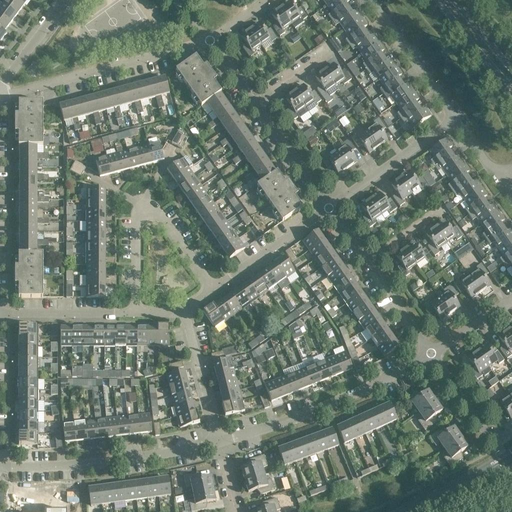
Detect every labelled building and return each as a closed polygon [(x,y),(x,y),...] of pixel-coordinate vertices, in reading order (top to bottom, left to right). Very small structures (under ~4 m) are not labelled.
[(0,0),(0,2),(3,5),(17,15),(23,7),(14,0),(0,0)] [(349,2),(348,0),(335,0),(327,6),(326,5),(322,8),(324,10),(327,7),(332,13),(328,16),(331,21),(346,11),(343,6),(349,2)] [(280,8),(291,24),(295,29),(304,23),(302,21),(307,18),(300,8),(295,11),(289,2),(280,8)] [(17,15),(3,5),(0,7),(0,16),(10,24),(11,24),(10,23),(17,15)] [(291,24),(280,8),(271,15),(277,24),(273,27),(280,37),(285,33),(283,30),(291,24)] [(349,15),(346,11),(331,21),(335,27),(339,24),(343,30),(344,31),(361,19),(356,11),(349,15)] [(10,24),(0,16),(0,29),(4,33),(4,32),(10,24)] [(367,26),(361,19),(344,31),(343,30),(340,32),(341,34),(345,32),(349,38),(345,40),(349,46),(363,35),(360,31),(367,26)] [(259,23),(250,30),(261,46),(270,39),(272,42),(277,39),(270,29),(265,32),(259,23)] [(261,46),(250,30),(241,36),(247,45),(242,48),(249,58),(254,55),(252,52),(261,46)] [(297,34),(290,39),(293,44),(301,39),(297,34)] [(367,40),(363,35),(349,46),(352,51),(356,48),(361,54),(361,55),(378,43),(373,35),(367,40)] [(320,36),(313,41),(317,47),(324,42),(320,36)] [(384,51),(378,43),(361,55),(361,54),(357,57),(358,59),(362,56),(366,62),(362,65),(366,70),(381,60),(378,55),(384,51)] [(287,53),(282,57),(288,65),(293,62),(287,53)] [(203,68),(195,57),(176,71),(188,89),(211,73),(206,66),(203,68)] [(384,64),(381,60),(366,70),(370,76),(374,73),(378,79),(378,80),(396,68),(390,60),(384,64)] [(333,64),(324,71),(335,87),(341,83),(344,85),(351,80),(344,70),(339,73),(333,64)] [(275,68),(270,72),(273,76),(278,72),(275,68)] [(401,75),(396,68),(378,80),(378,79),(374,81),(375,83),(379,81),(383,87),(379,89),(383,95),(398,84),(395,80),(401,75)] [(324,71),(315,77),(321,86),(317,89),(327,104),(332,101),(330,98),(339,92),(335,87),(324,71)] [(216,80),(211,73),(188,89),(201,107),(206,104),(206,103),(220,94),(221,93),(213,82),(216,80)] [(165,78),(154,81),(158,97),(155,98),(157,103),(162,102),(161,96),(169,94),(165,78)] [(158,97),(154,81),(143,83),(148,100),(155,98),(158,97)] [(148,100),(143,83),(133,86),(137,102),(135,103),(136,109),(142,107),(140,102),(148,100)] [(401,89),(398,84),(383,95),(387,100),(391,97),(395,103),(396,104),(413,92),(407,84),(401,89)] [(137,102),(133,86),(122,89),(127,105),(135,103),(137,102)] [(303,86),(294,92),(308,113),(317,107),(316,105),(321,101),(314,91),(309,95),(303,86)] [(358,88),(353,92),(361,102),(366,99),(358,88)] [(127,105),(122,89),(112,92),(116,108),(113,109),(115,115),(120,113),(119,107),(127,105)] [(116,108),(112,92),(101,95),(106,111),(113,109),(116,108)] [(294,92),(285,98),(291,108),(286,111),(293,121),(298,117),(300,119),(308,113),(294,92)] [(418,100),(413,92),(396,104),(395,103),(392,106),(393,108),(396,105),(401,111),(397,114),(400,119),(415,109),(412,104),(418,100)] [(206,103),(206,104),(212,112),(226,103),(220,94),(206,103)] [(106,111),(101,95),(91,98),(95,114),(93,114),(94,120),(100,119),(98,113),(106,111)] [(95,114),(91,98),(81,100),(85,116),(93,114),(95,114)] [(85,116),(81,100),(70,103),(74,119),(72,120),(73,126),(79,124),(77,119),(85,116)] [(18,102),(18,107),(18,115),(15,115),(15,124),(43,124),(43,102),(18,102)] [(74,119),(70,103),(59,106),(64,122),(72,120),(74,119)] [(232,111),(226,103),(212,112),(217,119),(218,121),(232,111)] [(359,105),(352,110),(356,116),(363,111),(359,105)] [(418,113),(415,109),(400,119),(404,125),(408,122),(412,127),(410,129),(412,130),(430,117),(425,109),(418,113)] [(338,110),(333,114),(337,119),(342,116),(338,110)] [(238,120),(232,111),(218,121),(217,119),(212,122),(215,127),(220,123),(225,130),(238,120)] [(190,121),(187,117),(182,120),(186,125),(190,121)] [(344,118),(338,122),(343,129),(349,124),(344,118)] [(375,126),(367,132),(378,147),(387,141),(381,132),(385,129),(378,119),(373,122),(375,126)] [(245,129),(238,120),(225,130),(229,136),(231,139),(245,129)] [(322,121),(317,124),(320,129),(325,125),(322,121)] [(336,121),(331,125),(335,131),(340,127),(336,121)] [(215,127),(212,122),(207,126),(210,130),(215,127)] [(43,124),(15,124),(15,133),(18,133),(18,146),(19,146),(36,146),(43,146),(43,124)] [(251,138),(245,129),(231,139),(229,136),(224,140),(228,144),(232,141),(237,147),(251,138)] [(308,131),(303,135),(306,140),(311,136),(308,131)] [(171,143),(176,146),(183,135),(178,132),(171,143)] [(378,147),(367,132),(358,138),(356,135),(351,138),(358,148),(363,145),(369,154),(378,147)] [(403,137),(406,141),(412,136),(410,132),(403,137)] [(188,138),(183,135),(176,146),(181,149),(188,138)] [(313,137),(307,142),(310,147),(317,142),(313,137)] [(257,147),(251,138),(237,147),(242,154),(243,156),(257,147)] [(446,139),(429,151),(434,159),(430,161),(434,167),(449,156),(446,152),(452,147),(446,139)] [(228,144),(224,140),(219,143),(223,148),(228,144)] [(345,147),(337,153),(348,169),(357,162),(350,153),(355,150),(348,140),(343,144),(345,147)] [(159,143),(148,146),(152,163),(163,160),(159,143)] [(19,146),(19,157),(36,157),(36,160),(42,160),(42,154),(36,154),(36,146),(19,146)] [(152,163),(148,146),(137,148),(142,166),(152,163)] [(263,155),(257,147),(243,156),(242,154),(237,157),(240,162),(245,159),(250,165),(263,155)] [(142,166),(137,148),(127,151),(132,169),(142,166)] [(132,169),(127,151),(116,154),(121,172),(132,169)] [(348,169),(337,153),(328,159),(326,156),(321,160),(328,169),(332,166),(339,175),(348,169)] [(121,172),(116,154),(106,157),(111,175),(121,172)] [(269,164),(263,155),(250,165),(254,172),(256,174),(269,164)] [(452,161),(449,156),(434,167),(438,172),(442,169),(446,175),(446,176),(464,164),(458,156),(452,161)] [(36,157),(19,157),(19,168),(36,168),(36,160),(36,157)] [(111,175),(106,157),(95,160),(100,177),(111,175)] [(240,162),(237,157),(232,161),(235,166),(240,162)] [(185,158),(182,160),(167,170),(173,179),(188,169),(193,166),(187,158),(185,158)] [(75,161),(72,166),(83,173),(86,167),(75,161)] [(275,173),(269,164),(256,174),(254,172),(249,175),(252,180),(257,176),(262,183),(276,173),(275,173)] [(469,172),(464,164),(446,176),(446,175),(442,178),(443,180),(447,177),(451,183),(447,186),(451,191),(466,181),(463,176),(469,172)] [(428,169),(426,165),(420,169),(423,173),(428,169)] [(83,173),(72,166),(69,171),(80,178),(83,173)] [(36,168),(19,168),(19,179),(36,179),(36,181),(42,181),(42,176),(36,176),(36,168)] [(195,178),(188,169),(173,179),(180,188),(195,178)] [(276,172),(275,173),(276,173),(262,183),(257,186),(269,204),(292,188),(287,181),(284,183),(276,172)] [(409,172),(400,178),(411,194),(420,188),(422,191),(427,188),(420,178),(415,181),(409,172)] [(252,180),(249,175),(244,179),(248,183),(252,180)] [(201,187),(195,178),(180,188),(186,197),(201,187)] [(411,194),(400,178),(391,185),(397,194),(393,197),(399,207),(405,203),(402,200),(411,194)] [(36,179),(19,179),(19,189),(36,189),(36,181),(36,179)] [(469,185),(466,181),(451,191),(455,197),(459,194),(463,200),(464,201),(481,189),(475,181),(469,185)] [(437,184),(432,187),(436,192),(440,189),(437,184)] [(207,195),(201,187),(186,197),(192,206),(207,195)] [(297,195),(292,188),(269,204),(282,222),(302,208),(294,198),(297,195)] [(36,189),(19,189),(19,200),(36,200),(36,203),(42,203),(42,198),(36,198),(36,189)] [(86,189),(86,201),(105,201),(105,189),(86,189)] [(486,196),(481,189),(464,201),(463,200),(460,202),(461,204),(464,202),(469,208),(465,210),(468,216),(483,205),(480,201),(486,196)] [(379,193),(370,200),(381,216),(389,210),(392,213),(397,209),(390,199),(385,202),(379,193)] [(213,204),(207,195),(192,206),(198,215),(213,204)] [(36,200),(19,200),(19,211),(36,211),(36,203),(36,200)] [(381,216),(370,200),(361,206),(367,215),(362,219),(369,228),(374,225),(372,222),(381,216)] [(105,201),(86,201),(86,211),(105,211),(105,201)] [(451,202),(445,205),(449,211),(454,207),(451,202)] [(219,213),(213,204),(198,215),(204,224),(219,213)] [(486,210),(483,205),(468,216),(472,221),(476,218),(480,224),(481,225),(498,213),(493,205),(486,210)] [(36,211),(19,211),(19,222),(36,222),(36,225),(42,225),(42,219),(36,219),(36,211)] [(105,211),(86,211),(86,222),(105,222),(105,211)] [(226,222),(219,213),(204,224),(211,232),(226,222)] [(504,221),(498,213),(481,225),(480,224),(477,227),(478,229),(482,226),(486,232),(482,235),(486,240),(501,230),(497,225),(504,221)] [(463,220),(458,224),(462,229),(467,225),(463,220)] [(36,222),(19,222),(19,233),(36,233),(36,225),(36,222)] [(105,222),(86,222),(86,233),(105,233),(105,222)] [(232,231),(226,222),(211,232),(217,241),(232,231)] [(444,222),(435,228),(446,244),(455,238),(457,241),(462,237),(455,227),(450,231),(444,222)] [(261,237),(254,227),(249,231),(256,241),(261,237)] [(446,244),(435,228),(426,234),(432,244),(427,247),(434,257),(439,253),(437,250),(446,244)] [(504,234),(501,230),(486,240),(489,246),(493,243),(498,249),(498,250),(511,240),(511,232),(510,230),(504,234)] [(238,239),(232,231),(217,241),(223,250),(238,239)] [(302,242),(309,251),(324,240),(317,231),(302,242)] [(379,231),(373,236),(377,241),(383,236),(379,231)] [(36,233),(19,233),(19,244),(36,244),(36,246),(42,246),(42,241),(36,241),(36,233)] [(105,233),(86,233),(86,244),(105,244),(105,233)] [(245,249),(238,239),(223,250),(230,259),(245,249)] [(330,249),(324,240),(309,251),(315,260),(330,249)] [(511,240),(498,250),(498,249),(494,252),(495,253),(499,251),(503,257),(499,260),(503,265),(511,258),(511,240)] [(414,243),(405,249),(416,265),(424,259),(426,262),(432,259),(425,249),(420,252),(414,243)] [(19,244),(19,254),(36,254),(36,246),(36,244),(19,244)] [(105,244),(86,244),(86,255),(105,255),(105,244)] [(297,259),(290,249),(285,252),(292,263),(297,259)] [(336,258),(330,249),(315,260),(321,269),(336,258)] [(416,265),(405,249),(395,256),(402,265),(397,268),(404,278),(409,274),(407,271),(416,265)] [(462,249),(454,255),(458,260),(465,255),(462,249)] [(15,267),(15,276),(43,276),(43,254),(36,254),(19,254),(18,254),(18,267),(15,267)] [(105,255),(86,255),(86,265),(105,265),(105,255)] [(284,257),(275,264),(286,279),(295,272),(284,257)] [(343,267),(336,258),(321,269),(328,277),(343,267)] [(511,258),(503,265),(507,270),(511,267),(511,269),(511,258)] [(286,279),(275,264),(266,270),(277,285),(286,279)] [(478,271),(469,277),(480,293),(490,286),(483,277),(488,274),(481,264),(476,268),(478,271)] [(105,265),(86,265),(86,276),(105,276),(105,265)] [(349,276),(343,267),(328,277),(334,286),(349,276)] [(499,269),(491,274),(494,279),(502,273),(499,269)] [(277,285),(266,270),(257,276),(268,291),(277,285)] [(432,271),(425,275),(428,279),(435,275),(432,271)] [(43,276),(15,276),(15,285),(18,285),(18,298),(43,298),(43,276)] [(105,276),(86,276),(86,287),(105,287),(105,276)] [(268,291),(257,276),(249,283),(259,298),(268,291)] [(355,284),(349,276),(334,286),(340,295),(355,284)] [(480,293),(469,277),(461,283),(459,280),(453,284),(460,293),(465,290),(471,299),(480,293)] [(259,298),(249,283),(240,289),(250,304),(259,298)] [(361,293),(355,284),(340,295),(346,304),(361,293)] [(448,292),(439,298),(450,314),(459,308),(453,299),(458,295),(451,286),(445,289),(448,292)] [(105,287),(86,287),(86,298),(105,298),(105,287)] [(250,304),(240,289),(231,295),(241,310),(250,304)] [(368,302),(361,293),(346,304),(353,313),(368,302)] [(241,310),(231,295),(222,301),(233,316),(241,310)] [(450,314),(439,298),(430,304),(428,301),(423,305),(430,315),(435,311),(441,321),(450,314)] [(233,316),(222,301),(214,307),(213,308),(224,323),(233,316)] [(288,302),(284,305),(289,313),(294,310),(288,302)] [(374,311),(368,302),(353,313),(359,322),(374,311)] [(213,306),(207,310),(203,313),(215,329),(224,323),(213,308),(214,307),(213,306)] [(380,320),(374,311),(359,322),(365,330),(380,320)] [(386,329),(380,320),(365,330),(371,339),(386,329)] [(300,329),(295,323),(288,328),(291,335),(300,329)] [(328,324),(323,327),(327,334),(333,331),(328,324)] [(19,326),(19,337),(38,337),(38,326),(19,326)] [(157,327),(157,328),(158,328),(158,347),(169,347),(169,327),(157,327)] [(72,328),(60,328),(60,347),(72,347),(72,328)] [(82,328),(72,328),(72,347),(82,347),(82,328)] [(93,328),(82,328),(82,347),(93,347),(93,328)] [(104,328),(93,328),(93,347),(104,347),(104,328)] [(115,328),(104,328),(104,347),(115,347),(115,328)] [(126,328),(115,328),(115,347),(126,347),(126,328)] [(136,328),(126,328),(126,347),(136,347),(136,328)] [(147,328),(136,328),(136,347),(147,347),(147,328)] [(158,328),(157,328),(147,328),(147,347),(158,347),(158,328)] [(392,338),(386,329),(371,339),(377,348),(392,338)] [(511,350),(511,337),(507,331),(498,337),(504,346),(500,349),(507,359),(511,356),(510,353),(511,350)] [(38,337),(19,337),(19,348),(38,348),(38,337)] [(399,347),(392,338),(377,348),(384,357),(399,347)] [(486,346),(477,352),(488,368),(497,362),(499,365),(504,361),(497,351),(492,355),(486,346)] [(38,348),(19,348),(19,359),(38,359),(38,348)] [(273,351),(265,354),(268,360),(275,357),(273,351)] [(223,352),(211,355),(212,361),(225,357),(223,352)] [(488,368),(477,352),(468,358),(474,367),(469,371),(476,381),(482,377),(479,374),(488,368)] [(352,370),(345,353),(335,357),(342,374),(352,370)] [(263,355),(255,358),(257,363),(265,360),(263,355)] [(342,374),(335,357),(325,361),(332,378),(342,374)] [(357,358),(352,361),(356,372),(362,370),(357,358)] [(38,359),(19,359),(19,370),(38,370),(38,359)] [(213,363),(216,374),(233,370),(231,359),(213,363)] [(332,378),(325,361),(315,365),(322,382),(332,378)] [(183,368),(182,362),(169,365),(171,371),(183,368)] [(322,382),(315,365),(305,369),(312,386),(322,382)] [(312,386),(305,369),(295,373),(301,390),(312,386)] [(38,370),(19,370),(19,380),(38,380),(38,370)] [(236,380),(233,370),(216,374),(218,385),(236,380)] [(187,382),(184,371),(166,375),(169,386),(187,382)] [(301,390),(295,373),(285,377),(291,394),(301,390)] [(291,394),(285,377),(275,381),(281,398),(291,394)] [(38,380),(19,380),(19,391),(38,391),(38,380)] [(239,391),(236,380),(218,385),(221,395),(239,391)] [(281,398),(275,381),(264,385),(271,402),(281,398)] [(189,392),(187,382),(169,386),(171,397),(189,392)] [(490,389),(484,393),(489,400),(495,395),(490,389)] [(38,391),(19,391),(19,402),(38,402),(38,391)] [(241,401),(239,391),(221,395),(224,405),(224,406),(241,401)] [(414,407),(418,413),(435,401),(434,400),(435,399),(431,394),(430,395),(428,391),(417,399),(414,394),(403,401),(410,410),(414,407)] [(192,403),(189,392),(171,397),(174,407),(192,403)] [(270,408),(265,395),(259,398),(264,410),(270,408)] [(511,418),(511,401),(509,397),(500,403),(498,400),(493,404),(500,414),(504,410),(511,419),(511,418)] [(244,412),(241,401),(224,406),(224,405),(222,406),(225,417),(244,412)] [(436,403),(435,401),(418,413),(422,419),(418,422),(424,431),(435,424),(431,419),(442,411),(439,408),(440,407),(437,402),(436,403)] [(38,402),(19,402),(19,413),(38,413),(38,402)] [(194,413),(192,403),(174,407),(177,418),(195,413),(194,413)] [(389,405),(378,409),(386,425),(396,421),(389,405)] [(386,425),(378,409),(368,414),(375,430),(386,425)] [(196,412),(194,413),(195,413),(177,418),(180,429),(199,424),(196,412)] [(38,413),(19,413),(19,424),(38,424),(38,413)] [(375,430),(368,414),(358,419),(365,435),(375,430)] [(151,433),(149,415),(138,416),(140,434),(151,433)] [(140,434),(138,416),(127,417),(129,435),(140,434)] [(129,435),(127,417),(117,418),(119,437),(129,435)] [(119,437),(117,418),(106,420),(108,438),(119,437)] [(365,435),(358,419),(347,423),(355,440),(365,435)] [(108,438),(106,420),(95,421),(97,439),(108,438)] [(97,439),(95,421),(84,422),(87,440),(97,439)] [(87,440),(84,422),(74,423),(76,442),(87,440)] [(76,442),(74,423),(62,425),(65,443),(76,442)] [(355,440),(347,423),(337,428),(344,444),(355,440)] [(38,424),(19,424),(19,434),(38,434),(38,424)] [(440,444),(444,449),(461,438),(459,436),(460,435),(457,431),(456,431),(453,428),(443,435),(440,430),(429,438),(436,447),(440,444)] [(332,430),(321,434),(327,451),(338,447),(332,430)] [(38,434),(19,434),(18,446),(38,446),(38,434)] [(327,451),(321,434),(310,438),(316,455),(327,451)] [(316,455),(310,438),(300,442),(306,459),(316,455)] [(462,440),(461,438),(444,449),(448,455),(444,458),(450,468),(461,460),(457,455),(468,448),(465,444),(466,444),(463,439),(462,440)] [(306,459),(300,442),(289,446),(295,462),(306,459)] [(295,462),(289,446),(278,450),(284,467),(295,462)] [(244,479),(244,481),(264,475),(262,469),(267,467),(264,456),(251,460),(253,466),(241,469),(242,473),(241,474),(243,479),(244,479)] [(191,487),(193,494),(213,490),(212,487),(213,487),(212,481),(211,482),(210,477),(197,480),(196,474),(184,477),(186,488),(191,487)] [(266,482),(264,475),(244,481),(245,483),(244,484),(246,489),(247,489),(248,493),(260,489),(262,495),(274,491),(271,480),(266,482)] [(168,479),(156,480),(159,498),(170,496),(168,479)] [(159,498),(156,480),(145,482),(147,499),(159,498)] [(147,499),(145,482),(134,483),(136,501),(147,499)] [(136,501),(134,483),(122,485),(125,502),(136,501)] [(125,502),(122,485),(111,486),(113,504),(125,502)] [(113,504),(111,486),(100,488),(102,505),(113,504)] [(102,505),(100,488),(88,489),(90,507),(102,505)] [(213,492),(213,490),(193,494),(194,500),(189,502),(191,511),(194,511),(204,510),(203,504),(215,502),(214,497),(215,497),(214,491),(213,492)] [(274,511),(275,511),(280,510),(277,499),(264,503),(266,509),(255,511),(274,511)]
